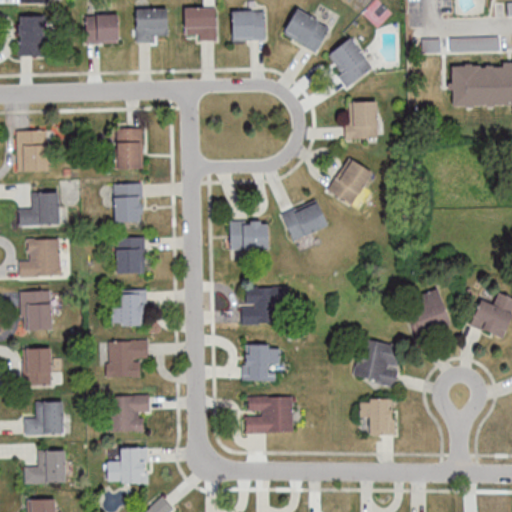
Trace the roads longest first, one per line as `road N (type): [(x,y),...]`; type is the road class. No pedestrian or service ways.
road 1 (residential): [(206,452),(189,89)]
road 2 (residential): [(206,452),(220,465),(273,469),(511,472)]
road 3 (residential): [(192,168),(274,165),(290,153),(298,113),(285,95),(257,87),(189,89)]
road 4 (residential): [(189,89),(0,93)]
